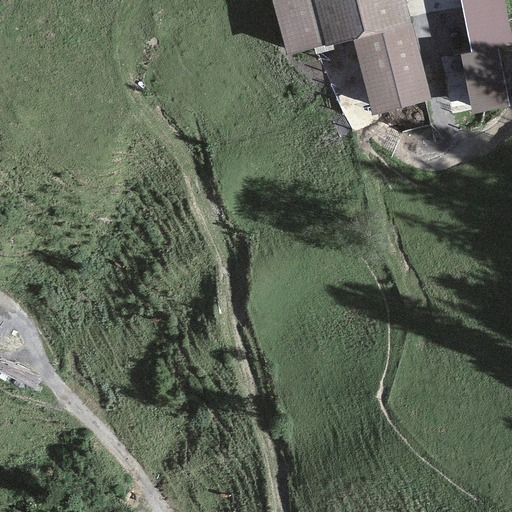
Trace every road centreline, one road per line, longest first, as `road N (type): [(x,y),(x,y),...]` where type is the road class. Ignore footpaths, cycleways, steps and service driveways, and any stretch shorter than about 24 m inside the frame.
road 1 (track): [(129,0),(127,45),(202,168),(238,258),(278,511)]
road 2 (track): [(0,304),(22,322),(48,375),(165,511)]
